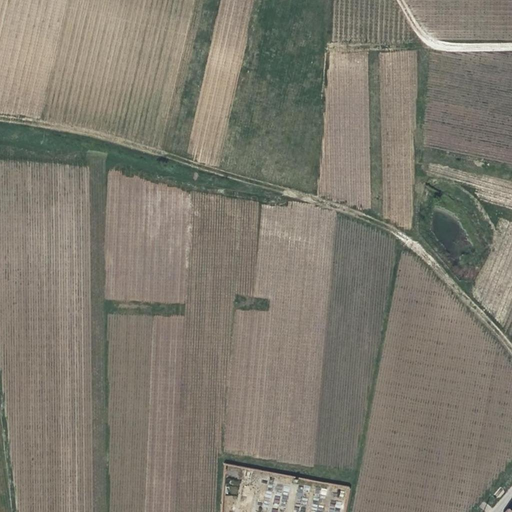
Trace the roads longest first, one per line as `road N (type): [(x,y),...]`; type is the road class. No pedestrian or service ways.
road 1 (track): [(511,352),(404,236),(125,142),(0,117)]
road 2 (track): [(324,0),(319,202)]
road 3 (track): [(404,236),(434,46)]
road 4 (track): [(511,45),(434,46),(402,0)]
